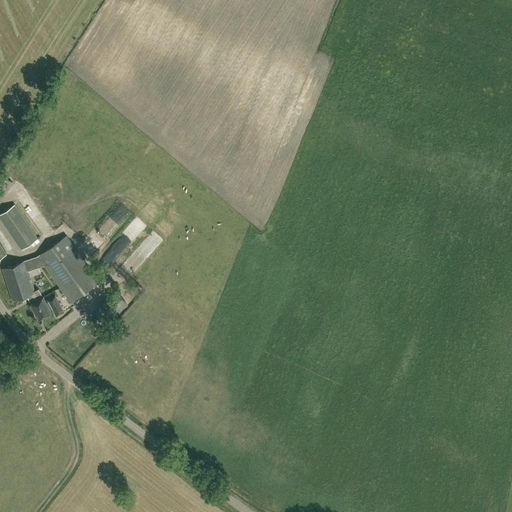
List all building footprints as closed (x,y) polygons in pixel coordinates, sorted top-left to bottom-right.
[(0,174),(0,199),(11,181),(0,174)] [(20,182),(14,188),(24,197),(29,191),(20,182)] [(124,202),(109,222),(120,231),(135,211),(124,202)] [(0,213),(0,217),(21,248),(37,237),(14,204),(0,213)] [(37,255),(2,268),(12,299),(26,294),(31,303),(38,317),(44,314),(44,316),(50,313),(49,312),(50,311),(53,309),(56,315),(63,311),(54,295),(47,299),(48,301),(45,302),(42,296),(37,288),(34,290),(29,276),(27,270),(37,266),(44,264),(70,301),(98,280),(66,235),(37,255)]
